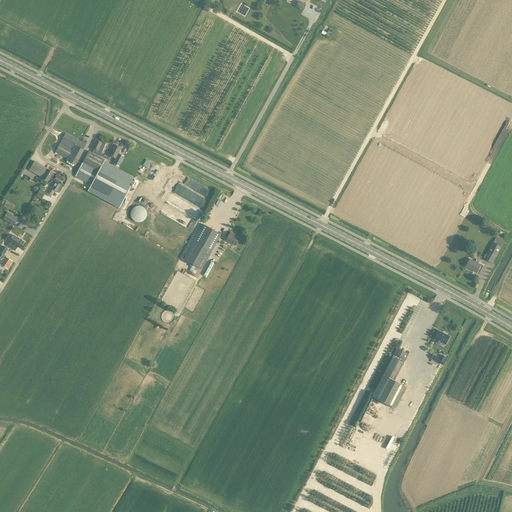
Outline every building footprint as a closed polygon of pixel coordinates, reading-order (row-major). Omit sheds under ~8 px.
[(298,1),(295,7),(303,11),(306,4),(299,1),(298,1)] [(87,141),(83,139),(81,142),(65,133),(60,143),(55,152),(67,159),(66,160),(75,166),(84,150),(83,149),(86,144),(87,141)] [(89,151),(75,176),(92,185),(90,188),(89,191),(119,207),(134,180),(103,164),(105,160),(100,157),(105,144),(96,140),(91,149),(93,149),(91,153),(89,151)] [(115,158),(112,164),(118,167),(124,156),(118,153),(121,148),(114,144),(109,155),(115,158)] [(52,175),(53,172),(43,166),(34,161),(29,170),(48,181),(50,178),(52,179),(54,176),(52,175)] [(156,173),(142,165),(138,172),(152,179),(156,173)] [(56,192),(64,179),(56,174),(52,180),(55,182),(54,184),(53,183),(47,192),(52,195),(55,191),(56,192)] [(158,184),(152,195),(158,197),(163,186),(158,184)] [(203,186),(200,192),(210,198),(213,192),(203,186)] [(179,196),(197,205),(201,196),(184,187),(179,196)] [(46,193),(40,189),(36,196),(42,199),(46,193)] [(15,206),(6,201),(3,206),(12,211),(15,206)] [(130,214),(130,215),(130,216),(131,216),(131,217),(131,218),(132,219),(133,220),(134,221),(135,222),(136,222),(137,222),(138,222),(139,222),(140,222),(141,222),(142,222),(142,221),(143,221),(144,220),(145,219),(145,218),(146,218),(146,217),(146,216),(147,215),(147,214),(146,213),(146,212),(146,211),(145,210),(145,209),(144,209),(144,208),(143,208),(142,207),(141,207),(141,206),(140,206),(139,206),(138,206),(137,206),(136,206),(136,207),(135,207),(134,207),(134,208),(133,208),(133,209),(132,209),(132,210),(131,210),(131,211),(131,212),(130,213),(130,214)] [(4,217),(14,224),(18,218),(7,212),(4,217)] [(204,224),(184,260),(193,264),(189,272),(197,277),(211,252),(221,234),(204,224)] [(235,245),(239,238),(233,235),(234,234),(230,232),(226,240),(235,245)] [(13,235),(7,246),(14,250),(16,246),(20,248),(24,242),(13,235)] [(496,237),(493,242),(484,259),(492,263),(502,247),(501,247),(505,241),(496,237)] [(9,265),(11,261),(6,257),(6,256),(4,255),(8,249),(3,246),(0,251),(0,253),(2,254),(0,257),(0,264),(0,265),(0,264),(0,268),(3,271),(5,268),(7,269),(9,265)] [(481,265),(479,264),(480,261),(477,260),(476,262),(470,259),(466,267),(477,273),(481,265)] [(450,337),(438,331),(435,338),(437,340),(436,342),(439,344),(440,341),(446,344),(450,337)] [(403,363),(402,362),(406,354),(396,349),(371,397),(395,409),(406,387),(394,381),(403,363)]
